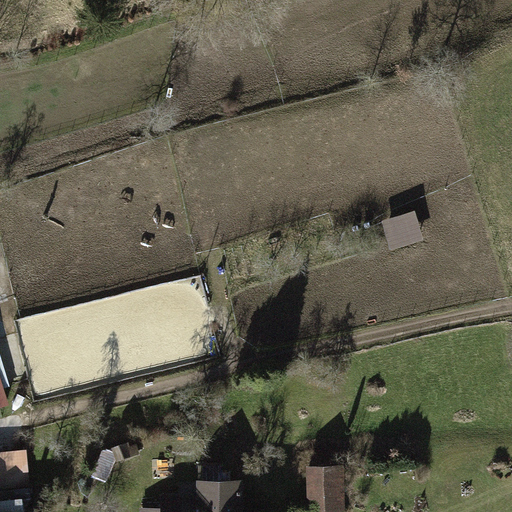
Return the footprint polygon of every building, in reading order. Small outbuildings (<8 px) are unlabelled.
[(386,213),(395,244),(428,234),(420,204),(386,213)] [(25,447),(0,448),(0,483),(27,481),(25,447)] [(344,511),(344,465),(305,466),(305,511),(344,511)] [(199,506),(146,508),(146,511),(237,511),(236,480),(198,482),(199,506)] [(0,511),(20,511),(20,501),(0,502),(0,511)]
